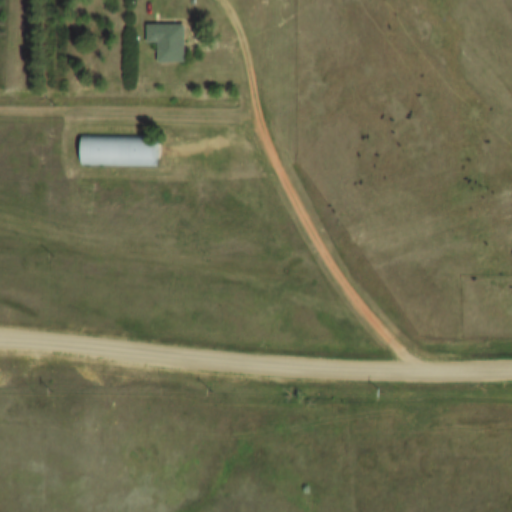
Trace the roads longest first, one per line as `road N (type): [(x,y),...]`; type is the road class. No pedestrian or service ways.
road 1 (residential): [(0,337),(223,364),(511,366)]
road 2 (track): [(0,111),(263,115)]
